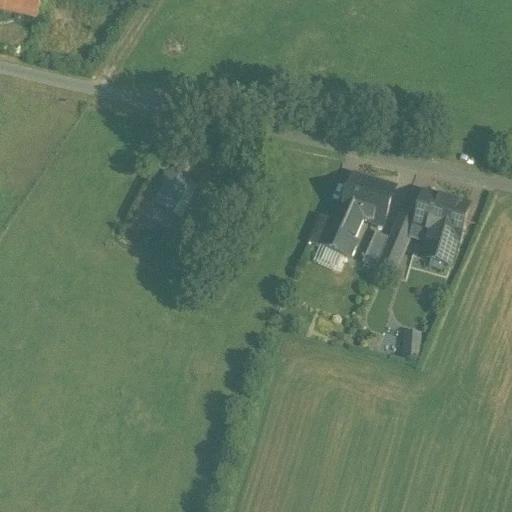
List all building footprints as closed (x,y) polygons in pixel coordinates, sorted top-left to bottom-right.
[(41,0),(0,0),(0,13),(37,21),(41,0)] [(169,177),(154,206),(182,220),(197,191),(169,177)] [(394,193),(355,181),(343,216),(342,219),(364,226),(382,232),(394,193)] [(418,225),(414,241),(424,244),(419,262),(450,271),(457,246),(458,247),(468,212),(425,199),(418,225)] [(348,262),(364,226),(342,219),(343,216),(336,213),(330,227),(320,250),(348,262)] [(408,246),(414,241),(418,225),(399,220),(388,243),(378,266),(396,274),(408,246)] [(309,245),(320,250),(330,227),(319,222),(309,245)] [(388,243),(375,237),(362,267),(375,273),(378,266),(388,243)] [(425,341),(408,339),(406,363),(424,365),(425,341)]
